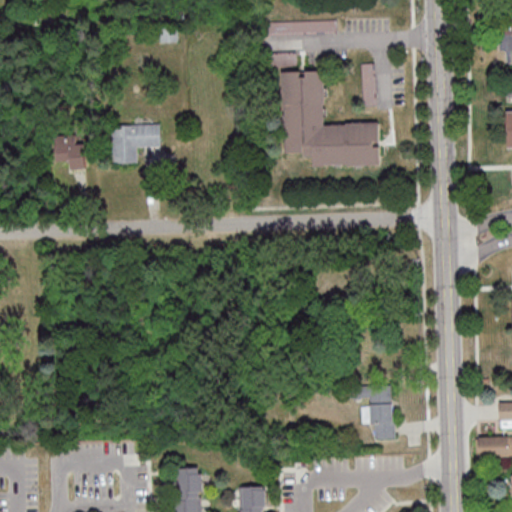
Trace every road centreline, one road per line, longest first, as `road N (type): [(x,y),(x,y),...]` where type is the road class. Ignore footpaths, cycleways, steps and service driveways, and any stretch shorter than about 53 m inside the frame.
road 1 (tertiary): [(457,511),(438,0)]
road 2 (residential): [(446,217),(0,231)]
